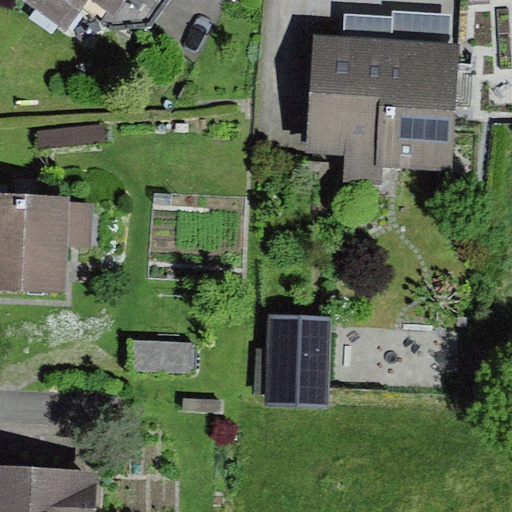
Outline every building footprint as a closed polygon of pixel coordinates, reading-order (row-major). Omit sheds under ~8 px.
[(18,0),(66,34),(85,11),(111,28),(150,27),(168,0),(18,0)] [(345,41),(314,40),(308,157),(343,159),(342,187),(383,189),(384,169),(452,173),(458,48),(392,45),(394,18),(347,16),(345,41)] [(106,129),(37,133),(38,152),(107,147),(106,129)] [(65,205),(0,202),(0,295),(62,298),(65,205)] [(334,320),(272,318),(269,408),(331,410),(334,320)] [(194,346),(135,343),(134,372),(192,374),(194,346)] [(96,511),(98,474),(0,471),(0,511),(96,511)]
